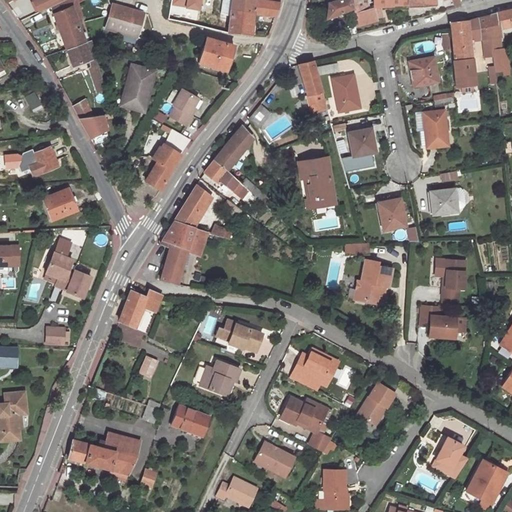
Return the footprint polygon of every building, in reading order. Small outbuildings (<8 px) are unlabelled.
[(39,0),(45,10),(64,0),(39,0)] [(202,0),(189,0),(188,6),(201,9),(202,0)] [(274,16),(278,2),(275,2),(275,0),(268,0),(268,1),(259,0),(230,0),(229,11),(274,16)] [(352,9),(351,0),(335,0),(327,2),(325,19),(352,9)] [(351,0),(352,9),(353,13),(374,7),(373,0),(351,0)] [(70,6),(76,20),(82,18),(78,3),(70,6)] [(116,5),(110,27),(141,36),(147,14),(116,5)] [(52,15),(66,50),(84,43),(76,20),(70,6),(52,15)] [(378,20),(377,18),(374,7),(353,13),(355,27),(378,20)] [(374,7),(377,18),(383,17),(380,7),(374,7)] [(500,30),(511,27),(511,10),(496,14),(500,30)] [(248,24),(250,13),(229,11),(228,22),(248,24)] [(501,37),(500,30),(496,14),(477,19),(479,40),(492,38),(501,37)] [(170,17),(169,25),(183,28),(185,20),(170,17)] [(467,22),(469,41),(479,40),(477,19),(467,22)] [(456,85),(474,83),(469,41),(467,22),(450,21),(454,60),(453,60),(456,85)] [(252,24),(248,24),(228,22),(228,25),(227,33),(251,35),(252,24)] [(441,35),(443,51),(449,50),(448,34),(441,35)] [(236,45),(208,37),(201,62),(228,70),(236,45)] [(504,68),(501,37),(492,38),(496,69),(504,68)] [(84,43),(66,50),(72,66),(88,61),(94,59),(95,59),(89,41),(84,43)] [(434,55),(410,59),(413,84),(438,81),(434,55)] [(87,69),(95,93),(96,93),(104,91),(94,59),(88,61),(90,68),(87,69)] [(299,64),(307,95),(308,95),(312,94),(317,109),(325,107),(312,60),(299,64)] [(155,71),(131,64),(120,105),(145,112),(155,71)] [(353,71),(331,75),(336,109),(359,106),(353,71)] [(190,114),(194,106),(198,98),(181,89),(172,105),(175,106),(170,116),(187,125),(192,115),(190,114)] [(26,97),(33,111),(40,107),(33,93),(26,97)] [(317,109),(312,94),(308,95),(313,110),(317,109)] [(79,117),(94,115),(85,99),(73,106),(79,117)] [(256,131),(271,113),(259,104),(247,119),(256,131)] [(448,143),(443,108),(423,112),(415,114),(418,131),(421,130),(423,145),(429,144),(430,146),(448,143)] [(94,115),(79,117),(91,138),(109,128),(105,113),(94,115)] [(226,172),(252,139),(241,127),(232,135),(213,160),(226,172)] [(370,127),(347,131),(350,155),(374,151),(370,127)] [(162,177),(189,138),(173,128),(171,128),(154,158),(157,160),(145,177),(160,188),(166,179),(162,177)] [(38,161),(29,164),(34,175),(59,166),(51,145),(34,151),(38,161)] [(204,173),(217,183),(219,180),(231,191),(238,183),(226,172),(213,160),(204,173)] [(327,161),(298,168),(302,184),(313,182),(314,189),(310,190),(315,212),(337,207),(327,161)] [(441,181),(456,178),(455,169),(440,172),(441,181)] [(247,191),(238,183),(231,191),(241,199),(247,191)] [(454,183),(429,187),(432,210),(436,210),(437,215),(440,217),(454,215),(457,212),(456,207),(457,206),(454,183)] [(200,209),(209,193),(196,185),(186,202),(197,208),(200,209)] [(67,188),(43,197),(51,218),(75,209),(67,188)] [(398,197),(371,201),(376,223),(402,219),(398,197)] [(187,225),(197,208),(186,202),(174,221),(187,225)] [(187,247),(186,251),(199,255),(206,232),(187,225),(174,221),(160,244),(168,248),(170,243),(187,247)] [(417,242),(414,227),(406,229),(408,242),(417,242)] [(186,251),(187,247),(170,243),(168,248),(159,280),(176,285),(186,251)] [(344,243),(344,255),(368,255),(368,243),(344,243)] [(0,269),(19,269),(19,246),(0,246),(0,269)] [(70,258),(53,251),(45,271),(56,275),(52,283),(61,287),(64,279),(62,278),(65,269),(70,258)] [(444,268),(443,285),(440,285),(439,295),(456,296),(457,287),(462,287),(464,259),(442,258),(441,268),(444,268)] [(364,260),(360,282),(356,281),(353,300),(365,303),(366,297),(382,300),(383,293),(381,290),(382,286),(387,287),(390,269),(376,266),(376,262),(364,260)] [(64,279),(61,287),(64,289),(72,272),(65,269),(62,278),(64,279)] [(89,276),(74,269),(72,272),(64,289),(80,295),(89,276)] [(117,322),(133,328),(142,308),(153,313),(161,294),(148,289),(144,296),(131,291),(117,322)] [(439,305),(456,306),(456,296),(439,295),(439,305)] [(365,303),(381,305),(382,300),(366,297),(365,303)] [(438,305),(417,303),(416,324),(427,325),(427,314),(437,314),(438,305)] [(426,333),(451,335),(452,316),(437,314),(427,314),(427,325),(426,333)] [(457,317),(456,332),(465,333),(466,317),(457,317)] [(241,330),(234,328),(236,325),(236,323),(225,319),(219,337),(228,340),(227,343),(241,348),(242,346),(254,351),(260,334),(242,327),(241,330)] [(511,319),(497,343),(511,352),(511,319)] [(65,328),(48,328),(48,345),(66,344),(65,328)] [(0,363),(19,365),(19,344),(0,343),(0,363)] [(318,385),(322,376),(329,380),(335,368),(320,361),(322,356),(310,350),(307,358),(304,363),(298,360),(292,370),(296,372),(292,381),(314,392),(318,385)] [(145,355),(137,375),(150,380),(158,361),(145,355)] [(337,363),(322,356),(320,361),(335,368),(337,363)] [(197,385),(223,395),(229,379),(234,381),(238,369),(215,360),(212,368),(205,365),(197,385)] [(511,363),(500,383),(511,390),(511,363)] [(292,381),(296,372),(292,370),(288,379),(292,381)] [(325,389),(329,380),(322,376),(318,385),(325,389)] [(371,425),(382,407),(385,409),(394,395),(377,384),(356,415),(371,425)] [(7,404),(0,404),(0,417),(4,417),(5,432),(0,432),(0,442),(19,441),(18,430),(22,429),(21,416),(28,415),(27,393),(7,395),(7,404)] [(323,416),(303,406),(288,399),(279,419),(294,426),(294,425),(296,421),(304,425),(303,429),(313,433),(307,446),(321,453),(325,446),(328,441),(329,440),(315,434),(323,416)] [(303,406),(323,416),(325,411),(305,401),(303,406)] [(209,416),(177,404),(170,424),(201,436),(209,416)] [(148,406),(142,419),(153,423),(159,410),(148,406)] [(382,407),(371,425),(374,427),(385,409),(382,407)] [(102,447),(137,456),(141,439),(106,431),(102,447)] [(456,454),(460,445),(444,438),(434,460),(450,468),(456,454)] [(109,473),(127,478),(128,472),(137,456),(102,447),(71,439),(67,458),(110,469),(109,473)] [(260,447),(275,455),(275,454),(277,451),(262,444),(260,447)] [(252,464),(283,479),(291,463),(293,459),(277,451),(275,454),(275,455),(260,447),(252,464)] [(450,468),(434,460),(430,467),(452,477),(465,457),(456,454),(450,468)] [(463,488),(478,497),(486,501),(487,501),(504,470),(480,457),(463,488)] [(157,472),(146,468),(141,482),(152,486),(157,472)] [(322,470),(321,491),(323,491),(322,510),(342,510),(343,495),(340,495),(340,489),(342,489),(342,471),(322,470)] [(224,498),(247,509),(256,491),(232,480),(228,488),(220,485),(214,498),(222,502),(224,498)] [(511,511),(511,499),(507,496),(498,509),(502,511),(511,511)] [(475,504),(482,508),(486,501),(478,497),(475,504)] [(281,505),(273,500),(269,505),(277,510),(281,505)]
